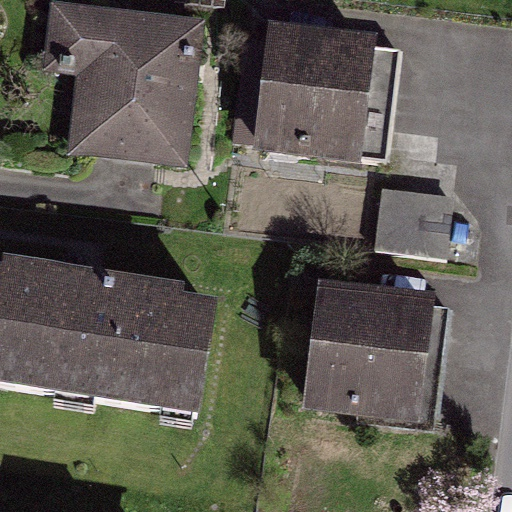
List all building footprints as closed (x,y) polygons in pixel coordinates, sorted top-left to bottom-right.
[(221,50),(91,41),(85,133),(214,142),(221,50)] [(311,52),(296,165),(386,177),(400,63),(311,52)] [(450,271),(457,207),(383,199),(376,263),(450,271)] [(245,316),(0,280),(0,283),(0,411),(227,444),(245,316)] [(470,325),(348,313),(336,428),(459,441),(470,325)]
